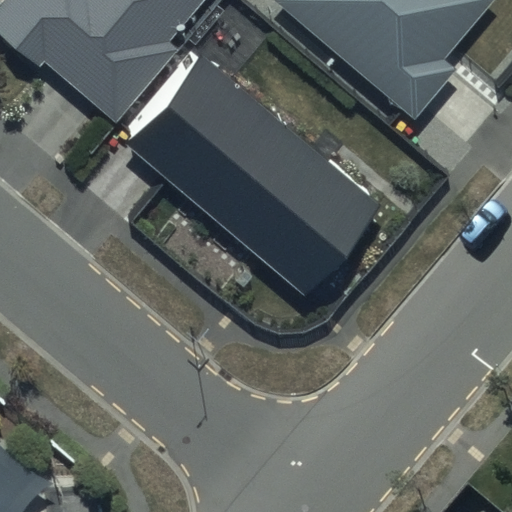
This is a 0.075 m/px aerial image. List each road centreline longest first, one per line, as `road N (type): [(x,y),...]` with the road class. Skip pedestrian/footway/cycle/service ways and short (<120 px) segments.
road 1 (residential): [(303,503),(0,247)]
road 2 (residential): [(511,262),(303,503)]
